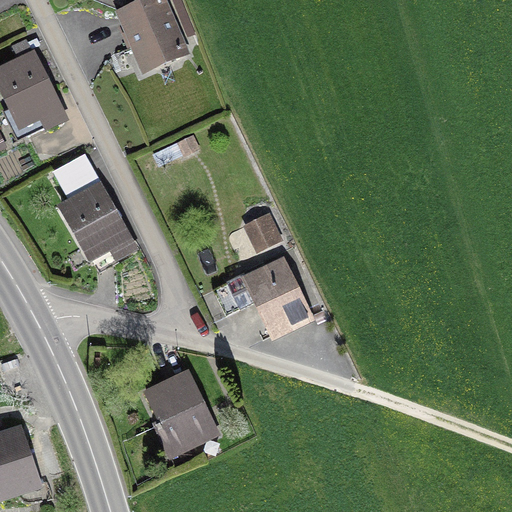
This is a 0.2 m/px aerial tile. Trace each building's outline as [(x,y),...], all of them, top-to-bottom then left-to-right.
[(111,21),(137,82),(185,62),(159,1),(111,21)] [(66,116),(36,60),(0,78),(0,98),(21,139),(66,116)] [(133,248),(101,185),(61,205),(94,268),(133,248)] [(266,219),(242,230),(252,253),(276,242),(266,219)] [(311,316),(283,262),(242,283),(270,337),(311,316)] [(211,437),(181,374),(140,394),(170,457),(211,437)] [(15,432),(0,436),(0,498),(32,488),(15,432)]
